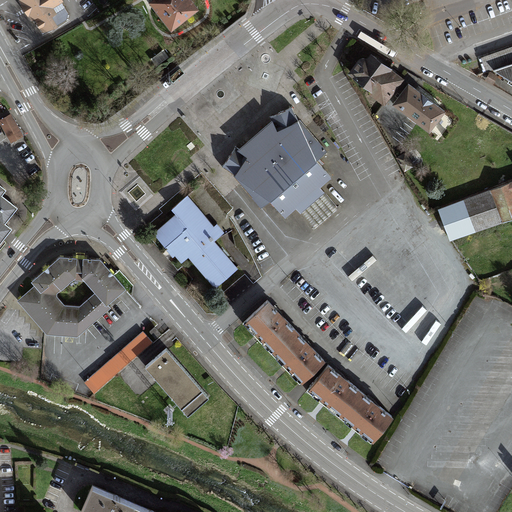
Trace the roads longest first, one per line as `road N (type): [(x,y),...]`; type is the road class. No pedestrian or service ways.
road 1 (secondary): [(408,511),(357,483),(244,385),(93,218)]
road 2 (secondary): [(511,112),(328,5),(303,1)]
road 3 (secondary): [(169,99),(303,1)]
